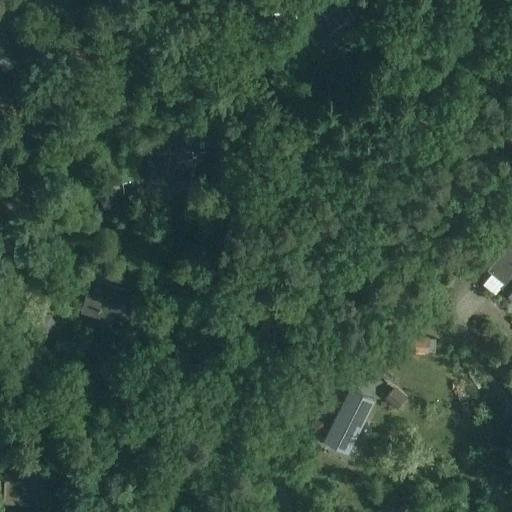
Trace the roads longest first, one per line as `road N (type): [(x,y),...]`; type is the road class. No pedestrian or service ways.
road 1 (track): [(235,394),(500,0)]
road 2 (residential): [(158,511),(235,394)]
road 3 (residential): [(285,511),(235,394)]
